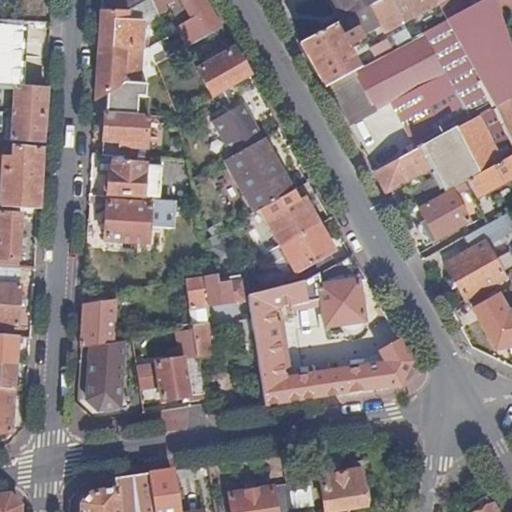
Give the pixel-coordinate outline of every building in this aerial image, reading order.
[(102,0),(101,15),(128,17),(139,10),(147,6),(143,0),(102,0)] [(157,0),(150,4),(157,19),(168,14),(164,5),(180,2),(192,23),(186,25),(187,27),(184,30),(186,35),(181,38),(189,50),(222,31),(204,0),(157,0)] [(481,5),(479,0),(386,0),(382,2),(345,22),(340,25),(301,45),(326,88),(331,86),(356,72),(359,70),(348,50),(364,41),(362,36),(381,26),(385,35),(403,26),(407,32),(412,42),(425,35),(481,5)] [(333,0),(326,0),(340,25),(345,22),(333,0)] [(382,2),(381,0),(333,0),(345,22),(382,2)] [(494,0),(490,0),(481,5),(425,35),(427,37),(358,74),(378,112),(390,105),(446,75),(471,122),(454,130),(455,132),(471,163),(438,181),(445,194),(452,190),(464,184),(501,163),(477,121),(496,111),(511,140),(511,55),(509,47),(494,0)] [(139,20),(139,10),(128,17),(101,15),(99,47),(126,49),(126,46),(142,48),(144,29),(149,29),(149,21),(139,20)] [(398,50),(412,42),(407,32),(391,40),(394,46),(396,45),(398,50)] [(377,61),(398,50),(396,45),(394,46),(391,47),(389,43),(372,51),(377,61)] [(141,55),(142,48),(126,46),(126,49),(99,47),(99,60),(123,61),(124,54),(141,55)] [(250,80),(234,52),(197,73),(213,102),(250,80)] [(138,87),(140,69),(141,55),(124,54),(123,61),(99,60),(96,101),(107,95),(105,117),(137,119),(138,101),(145,102),(146,87),(138,87)] [(19,60),(17,89),(47,91),(48,62),(19,60)] [(378,112),(358,74),(356,72),(331,86),(353,126),(378,112)] [(390,105),(417,152),(455,132),(454,130),(471,122),(446,75),(390,105)] [(15,89),(14,117),(45,118),(47,91),(17,89),(15,89)] [(212,125),(231,160),(262,142),(242,107),(212,125)] [(477,121),(501,163),(511,157),(511,140),(496,111),(477,121)] [(12,144),(43,146),(45,118),(14,117),(12,144)] [(102,159),(114,159),(132,160),(132,152),(147,153),(148,140),(153,140),(153,133),(148,132),(149,120),(147,120),(137,119),(105,117),(102,159)] [(417,152),(374,175),(386,195),(432,170),(438,181),(471,163),(455,132),(417,152)] [(262,142),(231,160),(225,164),(255,215),(263,211),(292,194),(262,142)] [(1,202),(0,202),(0,209),(39,212),(43,152),(7,150),(6,162),(5,162),(1,202)] [(511,182),(511,157),(501,163),(464,184),(467,189),(469,192),(471,191),(477,202),(511,182)] [(144,169),(113,167),(113,176),(109,176),(107,201),(150,204),(160,204),(162,169),(144,168),(144,169)] [(445,194),(438,181),(407,200),(413,211),(445,194)] [(464,184),(452,190),(453,193),(419,211),(415,214),(422,225),(432,245),(470,224),(455,197),(467,189),(464,184)] [(292,194),(263,211),(270,221),(264,224),(280,250),(318,228),(303,202),(298,204),(292,194)] [(173,232),(175,205),(160,204),(150,204),(150,209),(107,206),(105,245),(148,247),(149,231),(173,232)] [(0,263),(19,264),(23,217),(0,216),(0,263)] [(488,227),(464,240),(471,253),(445,267),(464,303),(467,302),(492,288),(503,282),(486,250),(511,235),(509,230),(511,228),(511,224),(508,216),(488,227)] [(422,225),(417,227),(428,247),(432,245),(422,225)] [(318,228),(280,250),(295,276),(300,273),(307,284),(335,267),(329,256),(333,253),(318,228)] [(288,404),(284,382),(273,310),(307,305),(306,299),(319,297),(324,329),(340,327),(342,332),(346,336),(351,337),(356,337),(360,334),(364,328),(357,284),(365,283),(350,258),(335,267),(307,284),(249,300),(252,322),(255,340),(261,380),(266,408),(288,404)] [(187,294),(189,312),(244,304),(241,285),(229,287),(228,282),(218,283),(217,280),(214,280),(185,285),(187,294)] [(21,290),(0,288),(0,327),(19,329),(21,290)] [(492,288),(467,302),(472,312),(497,297),(492,288)] [(511,291),(499,299),(497,297),(472,312),(494,352),(511,349),(511,291)] [(90,349),(112,345),(115,305),(106,307),(105,301),(90,303),(90,309),(83,310),(81,350),(90,349)] [(255,340),(252,322),(239,324),(242,342),(255,340)] [(208,327),(192,330),(193,333),(197,360),(197,361),(213,359),(208,327)] [(17,341),(0,339),(0,366),(15,367),(17,341)] [(387,366),(314,377),(317,400),(400,387),(411,365),(398,342),(379,353),(387,366)] [(112,345),(90,349),(87,403),(99,414),(120,410),(122,378),(128,379),(128,373),(122,373),(123,344),(112,345)] [(197,361),(197,360),(183,362),(183,357),(176,358),(177,363),(155,366),(161,403),(203,397),(197,361)] [(15,367),(0,366),(0,391),(14,393),(15,367)] [(0,391),(0,435),(11,437),(14,393),(0,391)] [(299,463),(284,466),(287,488),(290,511),(312,508),(310,492),(304,492),(299,463)] [(154,511),(177,511),(172,473),(149,476),(154,511)] [(360,473),(319,479),(323,511),(339,511),(365,508),(360,473)] [(115,481),(117,511),(154,511),(149,476),(115,481)] [(117,511),(115,481),(113,481),(115,492),(90,496),(81,506),(80,511),(117,511)] [(290,511),(287,488),(228,497),(230,511),(290,511)] [(9,498),(0,499),(0,511),(20,511),(21,509),(9,498)]
